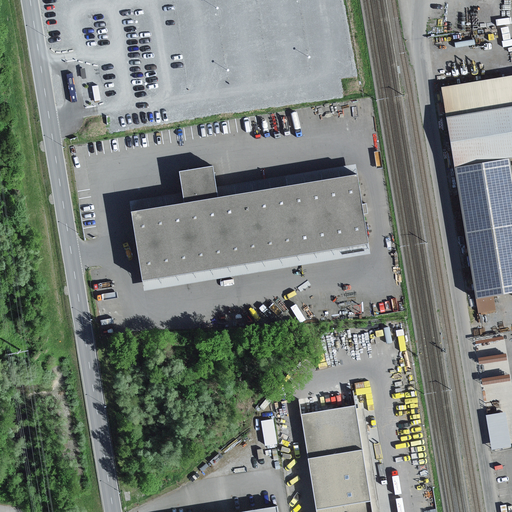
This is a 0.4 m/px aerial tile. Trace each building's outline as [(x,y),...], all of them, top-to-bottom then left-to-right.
[(57,29),(73,27),(71,9),(56,11),(57,29)] [(511,66),(497,69),(498,76),(511,73),(511,66)] [(475,301),(511,294),(511,182),(508,160),(511,159),(511,76),(440,88),(475,301)] [(362,165),(221,188),(223,200),(364,177),(362,165)] [(189,206),(138,214),(149,283),(376,246),(364,177),(223,200),(221,188),(218,168),(185,174),(188,195),(189,206)] [(136,203),(138,214),(189,206),(188,195),(136,203)] [(376,246),(149,283),(150,291),(377,255),(376,246)] [(352,404),(298,414),(313,511),(369,511),(352,409),(352,404)] [(378,511),(361,407),(352,409),(369,511),(378,511)] [(503,411),(483,414),(489,451),(509,448),(503,411)] [(262,418),(267,442),(279,440),(274,416),(262,418)]
